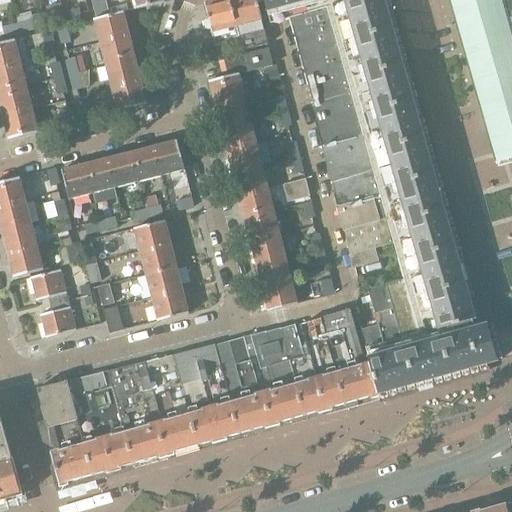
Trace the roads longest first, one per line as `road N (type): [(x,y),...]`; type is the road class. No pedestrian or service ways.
road 1 (residential): [(9,376),(232,315),(192,120)]
road 2 (residential): [(0,167),(192,120)]
road 3 (tertiary): [(302,511),(469,464)]
road 4 (residential): [(453,152),(412,0)]
road 5 (residential): [(45,511),(9,376)]
road 6 (residential): [(192,120),(177,24),(186,0)]
